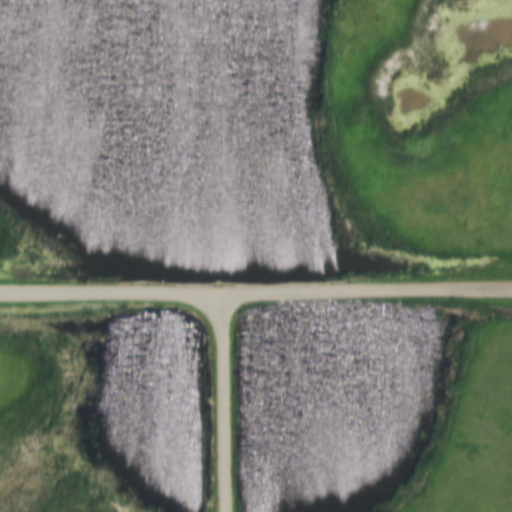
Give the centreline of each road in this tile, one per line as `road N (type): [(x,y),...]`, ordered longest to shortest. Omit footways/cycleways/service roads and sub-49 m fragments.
road 1 (residential): [(219,296),(511,293)]
road 2 (residential): [(0,298),(219,296)]
